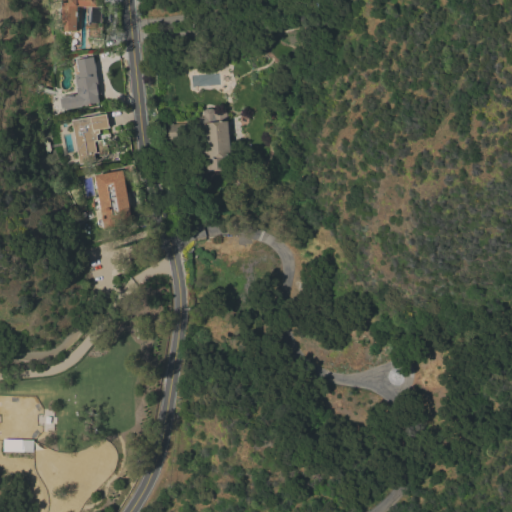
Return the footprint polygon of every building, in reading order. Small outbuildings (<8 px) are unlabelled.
[(61,16),(59,16),(59,12),(61,12),(61,0),(98,0),(97,7),(104,7),(103,22),(101,22),(101,24),(103,24),(103,36),(101,36),(101,39),(88,38),(88,31),(85,31),(86,23),(88,23),(88,21),(87,21),(87,15),(89,15),(89,14),(87,14),(87,8),(88,8),(88,7),(79,7),(78,21),(77,21),(77,32),(64,31),(61,31),(61,16)] [(82,107),(73,108),(69,105),(68,100),(71,96),(78,95),(75,79),(80,78),(77,60),(93,57),(102,102),(82,106),(82,107)] [(227,117),(230,142),(233,142),(234,149),(230,149),(231,156),(222,158),(223,164),(223,170),(214,171),(214,170),(209,170),(206,168),(206,165),(206,161),(208,159),(208,155),(204,153),(204,148),(206,147),(205,131),(201,131),(200,128),(192,128),(193,138),(168,140),(168,135),(166,135),(166,129),(167,129),(167,125),(167,123),(173,123),(173,125),(200,121),(199,119),(199,117),(204,117),(204,112),(206,109),(212,108),(214,110),(215,114),(227,112),(227,117)] [(71,120),(106,114),(109,128),(99,130),(100,134),(96,134),(96,135),(109,133),(110,137),(97,139),(98,140),(101,140),(102,146),(106,145),(108,155),(99,156),(98,153),(94,153),(95,161),(79,164),(71,120)] [(132,224),(104,229),(101,210),(94,211),(93,207),(92,207),(91,203),(92,203),(92,198),(98,197),(94,175),(123,170),(132,224)]
